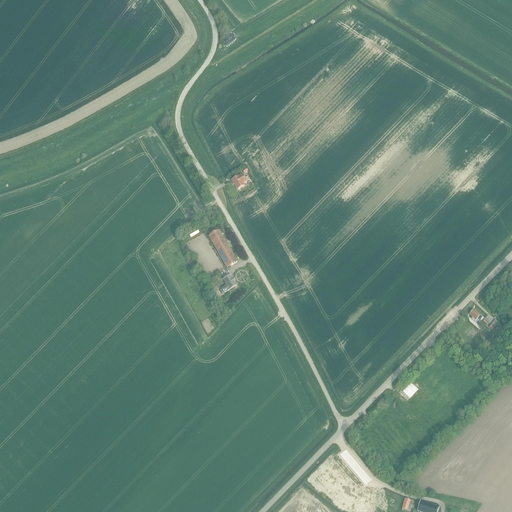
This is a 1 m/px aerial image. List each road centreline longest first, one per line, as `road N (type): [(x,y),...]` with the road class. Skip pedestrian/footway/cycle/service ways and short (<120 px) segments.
road 1 (unclassified): [(343,428),(178,129),(180,103),(212,47),(195,0)]
road 2 (unclassified): [(343,428),(511,254)]
